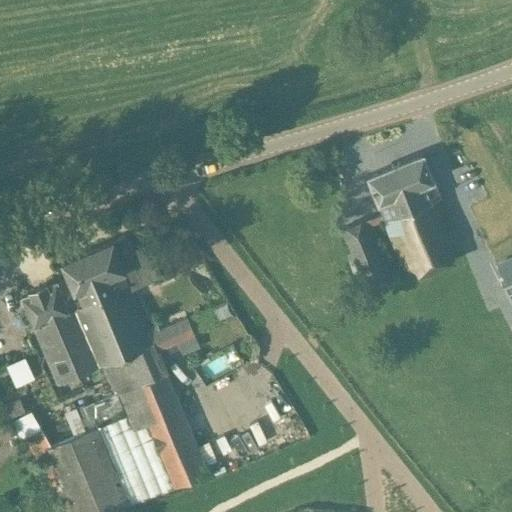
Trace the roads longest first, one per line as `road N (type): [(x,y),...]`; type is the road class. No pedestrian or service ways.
road 1 (tertiary): [(175,176),(511,72)]
road 2 (residential): [(175,176),(373,449)]
road 3 (tertiary): [(0,217),(175,176)]
